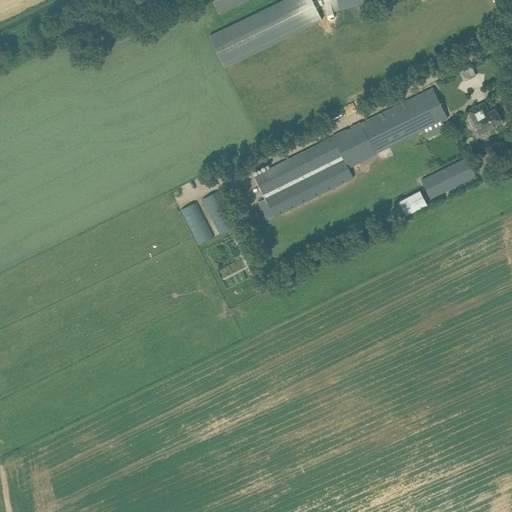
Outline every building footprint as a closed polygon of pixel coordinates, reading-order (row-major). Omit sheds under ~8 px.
[(176,0),(183,12),(175,15),(179,21),(186,17),(192,29),(248,0),(176,0)] [(283,0),(210,36),(225,67),(322,19),(316,8),(324,4),(322,0),(283,0)] [(324,0),(327,12),(377,0),(324,0)] [(432,87),(254,175),(265,198),(256,202),(265,220),(353,177),(349,167),(447,118),(432,87)] [(482,103),(467,111),(479,136),(497,128),(496,126),(503,122),(496,107),(486,111),(482,103)] [(421,180),(430,199),(476,176),(467,157),(421,180)] [(218,192),(203,199),(220,233),(234,225),(218,192)] [(196,203),(181,210),(198,244),(213,236),(196,203)]
